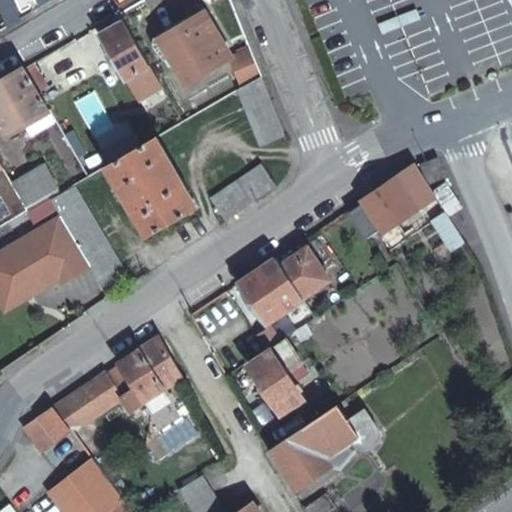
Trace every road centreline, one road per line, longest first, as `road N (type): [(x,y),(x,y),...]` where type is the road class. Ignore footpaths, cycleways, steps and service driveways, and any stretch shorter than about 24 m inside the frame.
road 1 (residential): [(158,298),(284,511)]
road 2 (residential): [(158,298),(334,176)]
road 3 (residential): [(0,422),(11,397),(48,367),(158,298)]
road 4 (residential): [(334,176),(262,0)]
road 5 (residential): [(511,277),(453,122)]
road 6 (residential): [(334,176),(453,122)]
